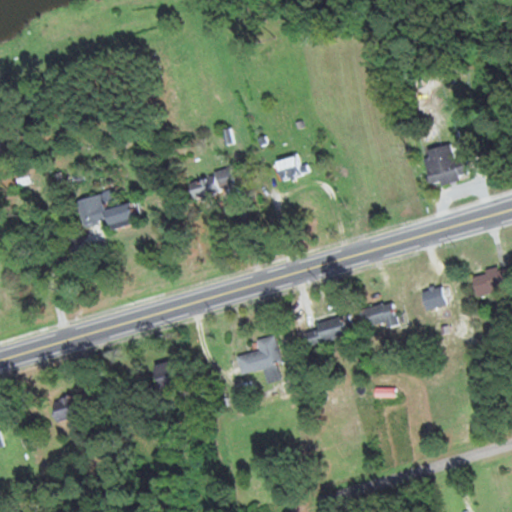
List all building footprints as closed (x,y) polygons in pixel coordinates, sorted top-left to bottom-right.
[(12,140),(0,141),(0,154),(13,153),(12,140)] [(465,177),(454,142),(423,152),(434,187),(465,177)] [(308,166),(300,166),(299,157),(276,158),(277,178),(309,176),(308,166)] [(19,187),(30,182),(26,171),(15,175),(19,187)] [(187,179),(190,201),(221,195),(219,188),(231,186),(228,172),(187,179)] [(108,229),(134,223),(130,203),(104,209),(101,195),(79,200),(85,225),(106,221),(108,229)] [(476,296),(511,288),(507,267),(471,276),(476,296)] [(422,293),(427,311),(448,304),(443,287),(422,293)] [(398,321),(393,301),(359,310),(364,329),(398,321)] [(304,325),(308,345),(348,337),(344,318),(304,325)] [(237,355),(241,373),(265,367),(268,382),(284,378),(274,335),(257,339),(260,350),(237,355)] [(183,377),(174,357),(151,366),(159,387),(183,377)] [(56,421),(83,414),(77,393),(50,401),(56,421)]
